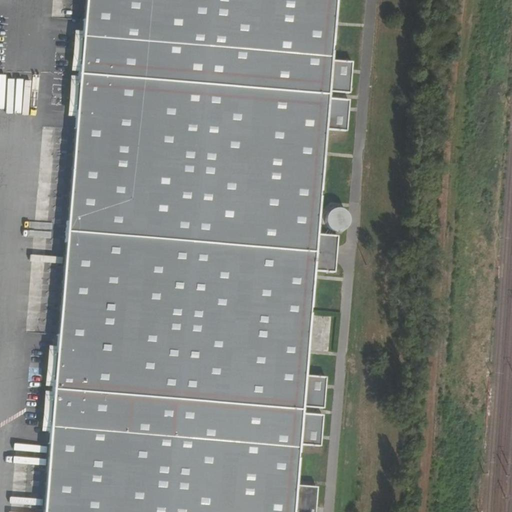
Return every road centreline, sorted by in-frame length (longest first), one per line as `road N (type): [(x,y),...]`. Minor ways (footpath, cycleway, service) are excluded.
road 1 (track): [(413,511),(456,0)]
road 2 (unknown): [(334,511),(368,0)]
road 3 (unknown): [(39,0),(19,133),(0,391)]
